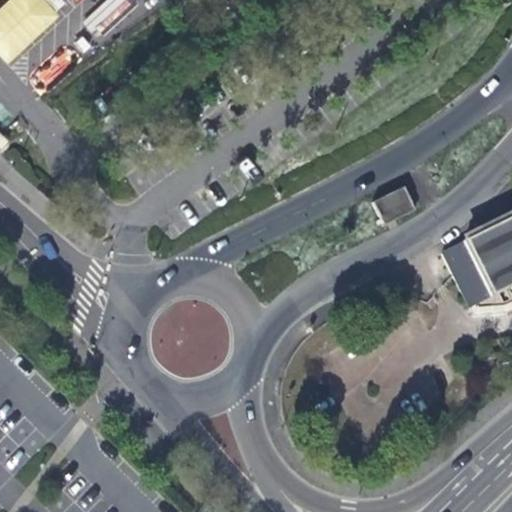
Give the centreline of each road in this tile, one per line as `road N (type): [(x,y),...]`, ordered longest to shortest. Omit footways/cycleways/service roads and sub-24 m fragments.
road 1 (secondary): [(504,77),(399,152),(190,271)]
road 2 (secondary): [(254,335),(321,283),(429,224),(511,153)]
road 3 (secondary): [(459,497),(388,511),(329,508),(251,489)]
road 4 (unclassified): [(120,326),(0,209)]
